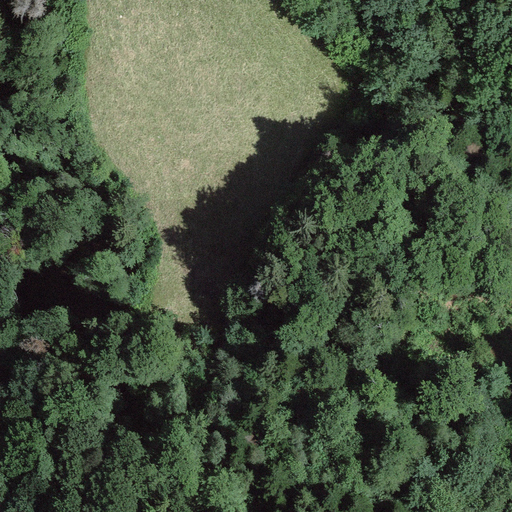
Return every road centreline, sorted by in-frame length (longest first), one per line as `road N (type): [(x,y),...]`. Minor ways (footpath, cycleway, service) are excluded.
road 1 (track): [(198,511),(204,412),(306,172),(364,77),(363,0)]
road 2 (track): [(364,77),(406,285),(431,511)]
